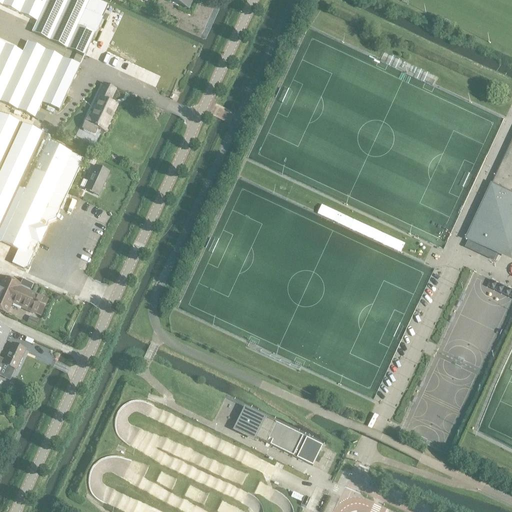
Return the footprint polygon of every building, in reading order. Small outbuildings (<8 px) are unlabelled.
[(0,0),(0,5),(37,22),(32,33),(85,58),(95,35),(89,32),(93,24),(99,27),(102,19),(85,11),(90,0),(0,0)] [(188,9),(192,0),(169,0),(170,0),(188,9)] [(0,42),(0,102),(35,119),(42,104),(59,112),(80,67),(27,42),(22,53),(0,42)] [(94,112),(91,119),(89,118),(84,129),(95,134),(98,129),(105,132),(116,107),(105,102),(107,99),(110,98),(114,90),(104,86),(93,111),(94,112)] [(0,231),(45,136),(0,114),(0,231)] [(84,160),(48,144),(50,138),(45,136),(0,231),(0,242),(18,251),(12,265),(23,270),(28,268),(41,241),(40,239),(42,233),(44,232),(49,223),(56,220),(84,160)] [(511,141),(497,172),(466,240),(496,253),(497,254),(499,254),(501,255),(503,255),(504,255),(506,255),(508,255),(509,254),(511,253),(511,252),(511,141)] [(109,174),(106,172),(95,168),(88,183),(83,181),(80,188),(85,190),(84,191),(98,197),(109,174)] [(0,286),(0,311),(7,314),(11,303),(28,310),(29,312),(33,314),(35,313),(41,316),(48,300),(30,292),(18,287),(20,285),(4,278),(0,286)] [(20,285),(18,287),(30,292),(33,285),(22,280),(20,285)] [(30,317),(26,324),(35,328),(39,321),(30,317)] [(0,326),(0,375),(3,376),(10,379),(14,370),(16,371),(26,350),(13,345),(6,361),(3,367),(0,366),(0,355),(11,331),(0,326)] [(245,409),(235,431),(255,440),(255,439),(266,444),(268,440),(272,442),(270,446),(313,467),(323,447),(245,409)]
